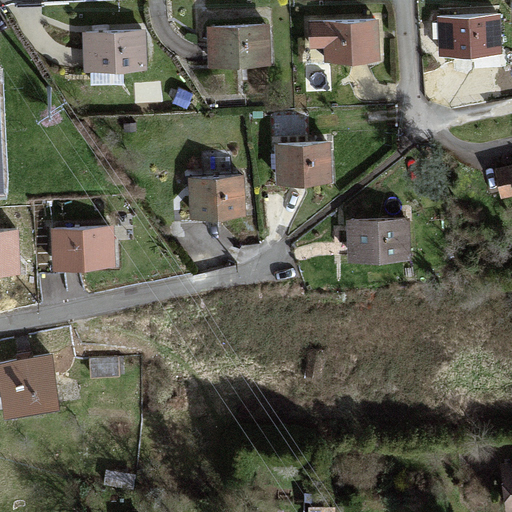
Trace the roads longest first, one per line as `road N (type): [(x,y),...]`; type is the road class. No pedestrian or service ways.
road 1 (residential): [(0,322),(275,264)]
road 2 (residential): [(401,0),(414,113),(451,135),(511,141)]
